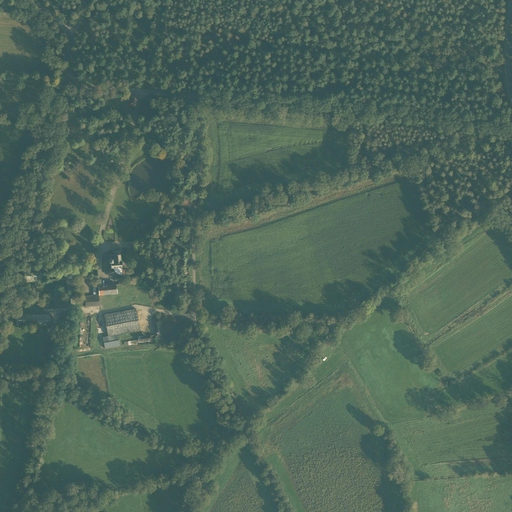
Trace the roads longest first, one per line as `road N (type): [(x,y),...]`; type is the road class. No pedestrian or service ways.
road 1 (unclassified): [(197,96),(511,125)]
road 2 (unclassified): [(195,325),(197,96)]
road 3 (unclassified): [(67,32),(67,68),(78,83),(197,96)]
road 4 (track): [(508,76),(355,0)]
road 5 (track): [(269,476),(195,325)]
